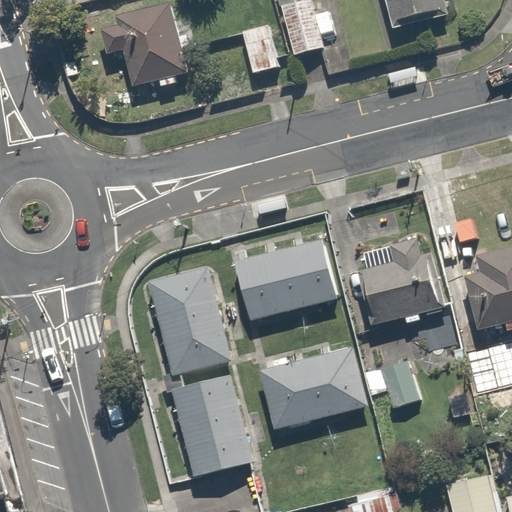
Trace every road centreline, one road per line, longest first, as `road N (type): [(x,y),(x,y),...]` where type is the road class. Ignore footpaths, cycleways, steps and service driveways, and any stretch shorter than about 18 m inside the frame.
road 1 (residential): [(511,99),(90,207)]
road 2 (residential): [(47,272),(108,511)]
